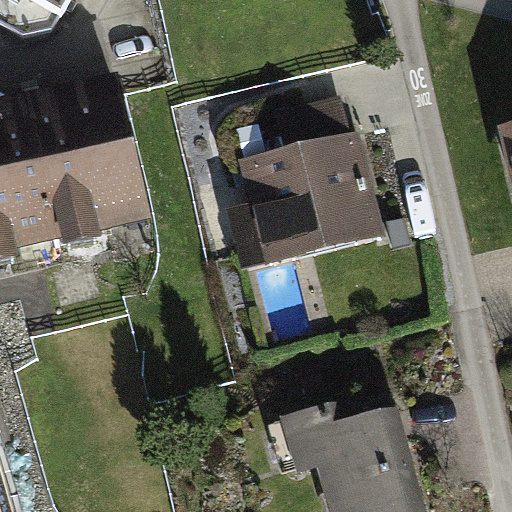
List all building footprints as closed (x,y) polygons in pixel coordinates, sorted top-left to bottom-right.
[(0,0),(0,2),(32,20),(43,0),(0,0)] [(0,264),(147,234),(116,85),(0,108),(0,264)] [(347,135),(338,100),(259,120),(269,161),(233,170),(260,271),(386,238),(358,132),(347,135)] [(511,136),(494,142),(511,203),(511,136)] [(303,437),(324,511),(430,511),(402,409),(303,437)] [(0,511),(16,511),(0,450),(0,511)]
